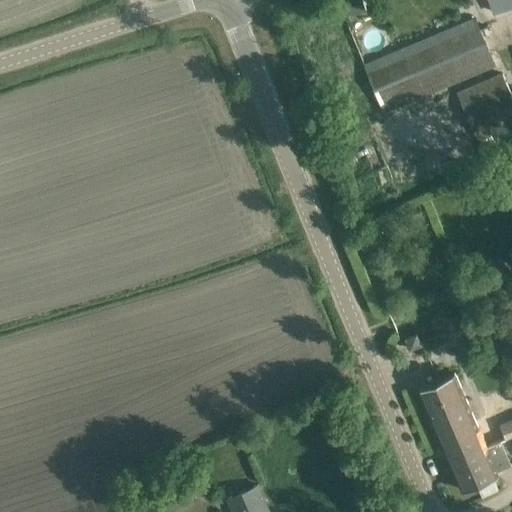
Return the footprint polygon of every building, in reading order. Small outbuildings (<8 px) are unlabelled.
[(363,11),(359,0),(345,0),(350,14),(363,11)] [(511,0),(489,0),(494,14),(511,7),(511,0)] [(475,18),(364,65),(384,111),(494,64),(475,18)] [(458,95),(476,138),(478,137),(483,149),(494,144),(489,132),(511,122),(511,95),(503,75),(458,95)] [(474,301),(506,288),(499,271),(467,284),(474,301)] [(489,335),(507,327),(502,314),(484,321),(489,335)] [(416,334),(405,338),(410,350),(421,345),(416,334)] [(454,372),(419,388),(448,456),(484,441),(486,446),(486,447),(502,441),(505,439),(505,438),(500,427),(511,421),(511,404),(485,416),(491,429),(481,434),(454,372)] [(511,421),(500,427),(505,438),(505,439),(506,440),(511,436),(511,421)] [(484,441),(448,456),(463,490),(498,475),(497,471),(511,465),(502,441),(486,447),(486,446),(484,441)] [(153,487),(150,478),(133,484),(137,494),(153,487)] [(228,498),(233,511),(269,511),(258,485),(240,493),(228,498)]
